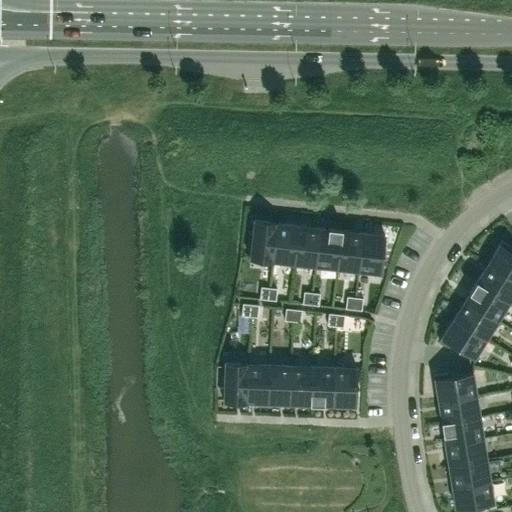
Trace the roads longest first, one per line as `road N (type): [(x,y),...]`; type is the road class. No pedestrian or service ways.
road 1 (secondary): [(0,54),(511,65)]
road 2 (secondary): [(511,27),(0,18)]
road 3 (residential): [(417,511),(401,421),(409,321),(447,240),(511,187)]
